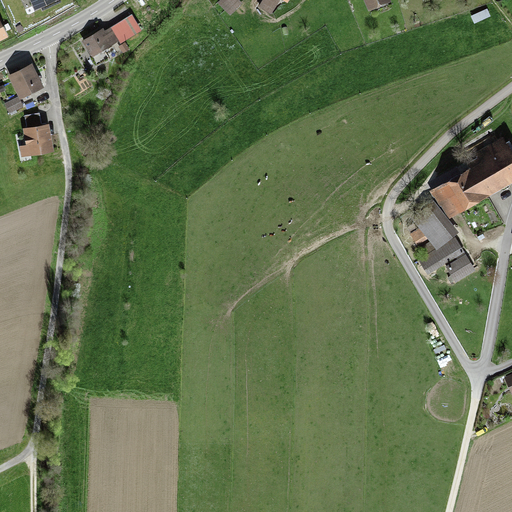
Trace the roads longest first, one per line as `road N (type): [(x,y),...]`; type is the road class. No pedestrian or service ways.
road 1 (unclassified): [(511,86),(453,131),(403,182),(386,212),(398,249),(464,360),(481,374)]
road 2 (residential): [(511,223),(481,374)]
road 3 (track): [(481,374),(448,511)]
road 4 (secondary): [(113,0),(0,61)]
